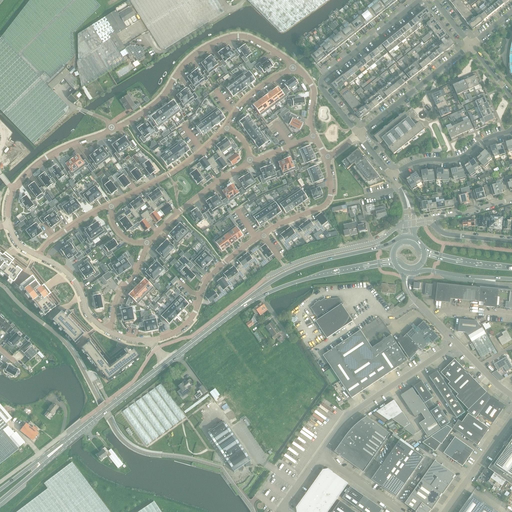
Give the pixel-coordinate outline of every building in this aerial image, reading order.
[(70,108),(52,89),(51,88),(46,83),(64,66),(74,56),(73,33),(100,6),(94,0),(30,0),(0,39),(0,109),(33,144),(66,113),(70,108)] [(224,12),(216,0),(129,0),(160,48),(165,49),(224,12)] [(247,0),(280,32),(283,33),(327,0),(247,0)] [(377,0),(375,0),(372,3),(381,14),(382,13),(386,10),(377,0)] [(377,0),(386,10),(389,7),(391,9),(394,7),(392,5),(390,6),(385,0),(377,0)] [(448,0),(472,30),(483,21),(479,16),(476,19),(475,18),(474,18),(472,15),(473,15),(460,0),(448,0)] [(488,0),(488,1),(489,3),(496,11),(500,8),(493,0),(488,0)] [(367,7),(369,9),(376,17),(380,15),(381,17),(384,15),(382,13),(381,14),(372,3),(367,7)] [(489,3),(485,6),(492,14),(496,11),(489,3)] [(116,10),(105,17),(114,32),(109,35),(118,50),(124,47),(116,35),(127,28),(124,23),(135,16),(130,8),(129,6),(118,13),(116,10)] [(485,6),(481,10),(487,18),(492,14),(485,6)] [(369,9),(364,13),(371,21),(372,20),(376,17),(369,9)] [(443,45),(440,47),(444,52),(455,44),(427,9),(416,18),(420,22),(424,20),(425,21),(427,23),(426,24),(432,30),(428,33),(429,33),(430,35),(434,32),(440,41),(441,40),(443,43),(442,43),(443,45)] [(477,13),(479,16),(483,21),(487,18),(481,10),(477,13)] [(364,13),(360,17),(366,25),(370,22),(372,25),(374,23),(372,20),(371,21),(364,13)] [(353,18),(355,21),(361,29),(363,28),(366,25),(360,17),(359,17),(357,15),(353,18)] [(78,58),(77,63),(81,88),(89,101),(92,99),(84,86),(125,61),(118,50),(109,35),(114,32),(105,17),(78,34),(78,58)] [(423,25),(420,22),(416,18),(412,21),(418,29),(423,25)] [(355,21),(350,25),(357,33),(360,30),(362,32),(365,30),(363,28),(361,29),(355,21)] [(412,21),(408,24),(414,32),(418,29),(412,21)] [(343,26),(345,28),(352,37),(353,36),(357,33),(350,25),(348,22),(343,26)] [(408,24),(404,28),(410,36),(414,32),(408,24)] [(345,28),(340,32),(347,41),(350,38),(352,40),(355,38),(353,36),(352,37),(345,28)] [(404,28),(399,31),(406,39),(410,36),(404,28)] [(399,31),(395,34),(402,42),(406,39),(399,31)] [(342,45),(343,44),(347,41),(340,32),(335,36),(342,45)] [(395,34),(391,38),(397,46),(399,48),(403,44),(402,42),(395,34)] [(345,46),(343,44),(342,45),(335,36),(330,40),(337,48),(341,46),(343,48),(345,46)] [(323,42),(325,44),(326,44),(332,52),(334,51),(337,48),(330,40),(328,38),(323,42)] [(391,38),(387,41),(393,49),(397,46),(391,38)] [(389,53),(393,49),(387,41),(382,45),(389,53)] [(319,45),(321,48),(328,56),(331,53),(333,56),(335,54),(334,51),(332,52),(326,44),(325,44),(323,42),(319,45)] [(135,58),(138,62),(145,57),(142,53),(144,52),(143,51),(146,49),(144,46),(141,48),(140,45),(137,47),(136,45),(134,47),(132,45),(131,46),(130,44),(129,44),(130,45),(124,48),(128,55),(127,56),(129,59),(133,57),(134,58),(135,58)] [(438,44),(433,48),(440,56),(444,52),(440,47),(438,44)] [(245,45),(239,49),(244,56),(241,58),(245,63),(248,61),(246,58),(251,54),(245,45)] [(381,45),(377,49),(383,57),(388,53),(381,45)] [(223,49),(231,60),(235,57),(236,58),(239,55),(235,50),(233,52),(228,46),(223,50),(223,49)] [(321,48),(316,52),(323,60),(324,59),(328,56),(321,48)] [(433,48),(429,51),(436,59),(440,56),(433,48)] [(223,49),(218,53),(223,60),(220,62),(222,65),(224,67),(227,65),(225,62),(229,59),(230,60),(231,60),(223,49)] [(377,49),(373,52),(379,60),(380,62),(385,59),(383,57),(377,49)] [(429,51),(425,54),(431,62),(436,59),(429,51)] [(321,61),(323,63),(326,61),(324,59),(323,60),(316,52),(311,56),(318,64),(321,61)] [(373,52),(368,56),(375,64),(379,60),(373,52)] [(425,54),(421,58),(427,66),(431,62),(425,54)] [(211,56),(206,59),(214,70),(218,67),(219,68),(220,67),(222,65),(220,62),(218,60),(216,62),(211,56)] [(368,56),(364,59),(371,67),(375,64),(368,56)] [(421,58),(417,61),(423,69),(427,66),(421,58)] [(206,60),(201,63),(206,70),(203,72),(204,74),(207,77),(210,75),(209,74),(214,70),(206,59),(205,59),(206,60)] [(364,59),(360,62),(366,70),(371,67),(364,59)] [(259,63),(254,66),(256,70),(259,67),(263,73),(272,66),(268,60),(261,65),(259,63)] [(417,61),(412,64),(419,72),(423,69),(417,61)] [(360,62),(356,66),(362,74),(366,70),(360,62)] [(412,64),(408,68),(414,76),(419,72),(412,64)] [(69,73),(70,74),(75,70),(73,67),(68,71),(64,66),(46,83),(51,88),(52,89),(63,79),(69,73)] [(356,66),(352,69),(358,77),(362,74),(356,66)] [(410,79),(414,76),(408,68),(404,71),(410,79)] [(197,69),(192,73),(200,84),(204,81),(205,82),(208,79),(207,77),(204,74),(202,76),(197,69)] [(254,69),(251,71),(257,79),(260,77),(254,69)] [(352,69),(347,73),(354,80),(358,77),(352,69)] [(242,73),(250,84),(255,80),(248,72),(244,75),(242,73)] [(403,72),(398,76),(405,84),(409,80),(403,72)] [(69,73),(63,79),(72,88),(75,85),(73,82),(75,79),(70,74),(69,73)] [(192,74),(187,77),(192,84),(189,86),(192,91),(196,89),(195,88),(200,84),(192,73),(191,73),(192,74)] [(242,73),(238,76),(246,87),(250,84),(242,73)] [(349,84),(354,80),(347,73),(343,76),(347,81),(349,84)] [(468,76),(469,78),(474,88),(479,85),(474,73),(468,76)] [(238,76),(234,80),(242,90),(246,87),(238,76)] [(344,84),(347,81),(343,76),(332,84),(360,119),(371,111),(367,106),(364,108),(363,107),(362,107),(360,105),(361,104),(347,87),(346,88),(344,85),(345,85),(344,84)] [(398,76),(394,79),(400,87),(405,84),(398,76)] [(286,87),(283,89),(287,94),(290,92),(289,90),(297,84),(293,78),(284,85),(286,87)] [(469,78),(464,80),(468,90),(474,88),(469,78)] [(394,79),(390,82),(396,90),(400,87),(394,79)] [(235,82),(231,84),(237,93),(242,90),(234,80),(235,82)] [(464,80),(459,83),(463,92),(468,90),(464,80)] [(390,82),(386,86),(392,94),(396,90),(390,82)] [(457,95),(463,92),(459,83),(453,85),(457,95)] [(231,84),(226,88),(232,97),(237,93),(231,84)] [(386,86),(381,89),(388,97),(392,94),(386,86)] [(277,87),(272,91),(280,101),(288,96),(287,94),(283,89),(280,91),(277,87)] [(186,88),(181,92),(189,103),(194,99),(195,100),(198,98),(194,93),(191,95),(186,88)] [(381,89),(377,93),(384,100),(388,97),(381,89)] [(75,90),(68,97),(74,104),(75,103),(76,103),(77,102),(77,101),(79,99),(78,98),(81,95),(79,92),(78,93),(75,90)] [(432,102),(434,101),(444,96),(444,97),(446,96),(443,90),(429,96),(432,102)] [(272,91),(267,94),(275,105),(280,101),(272,91)] [(181,92),(176,96),(181,102),(178,104),(182,110),(185,107),(184,106),(189,103),(181,92)] [(377,93),(373,96),(379,104),(384,100),(377,93)] [(267,94),(263,98),(270,108),(275,105),(267,94)] [(133,111),(140,106),(138,102),(134,105),(128,95),(120,100),(127,110),(131,107),(133,111)] [(290,100),(291,107),(304,105),(303,98),(295,99),(294,96),(288,96),(288,97),(289,100),(290,100)] [(373,96),(369,99),(375,107),(379,104),(373,96)] [(434,101),(436,106),(446,102),(444,97),(444,96),(434,101)] [(475,101),(478,107),(487,103),(485,97),(475,101)] [(263,98),(258,101),(266,112),(270,108),(263,98)] [(364,103),(367,106),(371,111),(375,107),(369,99),(364,103)] [(173,100),(168,104),(176,115),(181,111),(173,100)] [(266,112),(258,101),(253,105),(261,116),(266,112)] [(436,106),(439,112),(448,107),(446,102),(436,106)] [(478,107),(480,112),(490,108),(487,103),(478,107)] [(168,104),(164,107),(171,118),(176,115),(168,104)] [(164,107),(159,110),(167,121),(171,118),(164,107)] [(451,113),(448,107),(439,112),(441,117),(451,113)] [(217,108),(212,112),(219,122),(225,119),(217,108)] [(411,121),(418,115),(412,108),(406,112),(405,112),(374,137),(380,144),(384,141),(389,147),(388,147),(394,154),(425,129),(419,122),(415,126),(411,121)] [(480,112),(483,118),(492,113),(490,108),(480,112)] [(281,112),(279,114),(283,120),(286,116),(284,115),(290,111),(288,110),(286,109),(281,112)] [(159,110),(155,113),(163,124),(167,121),(159,110)] [(212,112),(208,115),(215,125),(219,122),(212,112)] [(494,112),(492,113),(483,118),(485,123),(497,118),(494,112)] [(155,113),(150,117),(158,128),(163,124),(155,113)] [(244,114),(239,118),(240,121),(239,122),(242,127),(251,121),(247,115),(246,117),(244,114)] [(286,123),(288,125),(299,130),(302,123),(295,120),(296,116),(290,114),(286,123)] [(208,115),(204,118),(211,128),(215,125),(208,115)] [(204,118),(199,121),(207,131),(211,128),(204,118)] [(469,119),(463,122),(468,131),(473,129),(469,119)] [(201,123),(196,126),(197,127),(201,133),(202,135),(207,131),(199,121),(201,123)] [(242,127),(245,131),(254,125),(251,121),(242,127)] [(142,125),(150,136),(155,132),(156,133),(159,131),(155,126),(152,128),(147,122),(143,125),(142,125)] [(463,122),(458,124),(462,134),(468,131),(463,122)] [(458,138),(457,136),(452,127),(453,126),(451,123),(445,126),(452,141),(458,138)] [(458,124),(453,126),(452,127),(457,136),(462,134),(458,124)] [(142,125),(137,129),(142,136),(139,138),(143,143),(146,140),(146,139),(150,136),(142,125)] [(245,131),(249,135),(257,129),(254,125),(245,131)] [(252,139),(260,133),(257,129),(249,135),(252,139)] [(260,133),(252,139),(255,143),(265,135),(262,131),(260,133)] [(265,135),(255,143),(258,148),(261,146),(262,148),(265,146),(264,144),(269,141),(265,135)] [(124,150),(130,145),(132,148),(135,146),(131,141),(129,143),(124,137),(118,141),(124,150)] [(226,138),(221,142),(226,149),(231,146),(235,151),(238,148),(231,140),(228,142),(226,138)] [(118,141),(117,141),(112,146),(116,152),(114,154),(118,159),(120,157),(118,154),(124,150),(118,141)] [(177,143),(184,154),(189,150),(183,141),(178,145),(177,143)] [(226,149),(221,142),(216,145),(219,149),(216,151),(221,158),(222,160),(225,157),(222,153),(226,149)] [(177,143),(172,146),(180,157),(184,154),(177,143)] [(494,157),(499,156),(500,156),(496,145),(496,144),(490,146),(492,151),(494,157)] [(502,144),(496,145),(500,156),(499,156),(500,157),(505,155),(502,144)] [(299,150),(302,157),(312,152),(310,146),(310,145),(299,150)] [(172,146),(168,149),(176,160),(180,157),(172,146)] [(97,150),(95,151),(103,162),(109,158),(110,159),(113,157),(109,152),(106,154),(102,147),(97,150)] [(168,149),(164,152),(172,163),(176,160),(168,149)] [(342,163),(344,165),(347,169),(354,164),(356,166),(354,167),(354,168),(356,167),(358,173),(360,172),(362,178),(364,177),(366,182),(368,182),(370,188),(383,183),(384,183),(367,162),(366,163),(365,160),(365,159),(364,158),(363,157),(364,156),(359,149),(342,163)] [(484,149),(479,153),(481,155),(481,154),(488,162),(492,159),(492,158),(488,154),(484,149)] [(94,153),(89,156),(94,162),(92,164),(96,169),(98,167),(98,166),(99,165),(103,162),(95,151),(94,152),(94,153)] [(164,152),(159,156),(167,167),(172,163),(164,152)] [(312,152),(302,157),(304,163),(304,164),(315,159),(316,159),(314,155),(314,156),(312,152)] [(222,160),(225,163),(229,160),(233,165),(240,159),(236,154),(233,156),(230,153),(225,157),(222,160)] [(489,163),(488,162),(481,154),(481,155),(477,158),(485,167),(489,163)] [(73,158),(71,159),(79,170),(85,166),(86,167),(88,165),(84,159),(82,161),(77,155),(73,158)] [(226,165),(225,163),(222,160),(221,158),(216,161),(213,157),(209,159),(216,168),(219,166),(221,169),(226,165)] [(290,157),(284,160),(289,172),(294,170),(295,171),(298,170),(298,169),(298,168),(296,164),(293,165),(290,157)] [(199,162),(202,166),(204,169),(209,166),(212,170),(216,168),(209,159),(206,161),(204,158),(199,161),(199,162)] [(468,162),(469,163),(475,172),(480,169),(473,158),(468,162)] [(70,161),(65,164),(69,169),(67,171),(71,177),(74,175),(73,174),(75,173),(79,170),(71,159),(70,160),(70,161)] [(139,165),(138,165),(140,169),(142,170),(145,168),(150,175),(155,171),(147,160),(142,164),(141,163),(139,165)] [(281,170),(278,171),(280,177),(284,176),(283,174),(289,172),(284,160),(278,162),(281,170)] [(198,169),(202,166),(199,162),(191,169),(193,172),(189,174),(193,179),(201,173),(198,169)] [(135,168),(129,172),(137,182),(143,177),(138,171),(140,169),(138,165),(137,163),(134,166),(135,168)] [(476,173),(475,172),(469,163),(465,166),(471,176),(476,173)] [(309,176),(320,172),(318,165),(312,167),(311,164),(305,167),(309,176)] [(64,169),(61,171),(56,165),(50,169),(58,180),(64,176),(67,174),(64,169)] [(266,167),(271,179),(276,177),(277,178),(280,177),(278,171),(275,172),(272,165),(266,167)] [(271,179),(266,167),(260,169),(263,177),(260,178),(262,184),(266,183),(265,182),(271,179)] [(454,180),(459,179),(457,168),(457,167),(451,168),(454,180)] [(462,167),(457,168),(459,179),(460,180),(465,179),(462,167)] [(121,173),(116,177),(124,188),(130,184),(125,177),(128,175),(124,170),(121,172),(121,173)] [(320,172),(309,176),(312,183),(323,179),(320,172)] [(410,175),(411,176),(417,185),(421,182),(415,172),(410,175)] [(52,177),(49,179),(44,173),(38,177),(47,188),(52,184),(53,184),(56,182),(52,177)] [(204,178),(201,173),(193,179),(197,184),(200,182),(203,185),(212,178),(209,175),(204,178)] [(249,173),(244,177),(251,188),(256,184),(257,185),(261,191),(264,190),(264,188),(262,184),(261,182),(260,183),(256,178),(253,180),(249,173)] [(111,194),(117,190),(112,184),(115,182),(111,176),(108,179),(110,181),(104,185),(111,194)] [(244,176),(238,180),(243,187),(240,189),(243,194),(246,192),(246,191),(251,188),(244,177),(244,176)] [(418,187),(417,185),(411,176),(406,179),(413,190),(418,187)] [(41,187),(38,189),(34,182),(28,186),(36,198),(42,193),(42,194),(45,192),(41,187)] [(93,185),(88,189),(96,200),(97,198),(102,195),(97,188),(99,187),(95,182),(93,184),(93,185)] [(499,182),(496,183),(499,195),(502,194),(502,193),(505,192),(504,190),(507,189),(505,182),(502,183),(500,183),(499,182)] [(490,187),(488,187),(490,194),(492,193),(493,196),(495,195),(496,196),(499,195),(496,183),(492,184),(492,185),(490,186),(490,187)] [(232,184),(227,187),(227,188),(234,199),(240,195),(240,196),(243,194),(240,189),(237,191),(232,184)] [(314,186),(309,188),(313,198),(319,196),(319,195),(322,194),(319,188),(315,189),(314,186)] [(482,187),(479,188),(482,200),(485,199),(485,198),(487,197),(487,195),(490,194),(488,187),(485,188),(485,187),(482,188),(482,187)] [(153,192),(158,200),(163,197),(167,201),(170,199),(164,191),(161,193),(158,188),(153,192)] [(227,188),(222,191),(226,198),(224,200),(227,205),(230,203),(229,202),(234,199),(227,188)] [(295,191),(303,202),(307,199),(300,188),(295,191)] [(479,201),(482,200),(479,188),(475,189),(475,190),(473,191),(470,192),(472,199),(475,198),(476,201),(478,200),(479,201)] [(81,192),(78,194),(82,199),(85,197),(89,204),(94,200),(94,201),(96,200),(88,189),(82,193),(81,192)] [(295,191),(291,194),(298,205),(303,202),(295,191)] [(151,200),(148,202),(152,207),(154,210),(157,208),(154,203),(158,200),(153,192),(148,196),(151,200)] [(460,205),(470,203),(467,193),(458,195),(460,205)] [(80,207),(76,200),(78,199),(74,194),(72,195),(74,198),(68,203),(74,212),(80,207)] [(291,194),(287,197),(294,208),(298,205),(291,194)] [(216,195),(211,198),(218,209),(223,206),(224,207),(227,205),(224,200),(221,202),(216,195)] [(26,196),(20,200),(28,211),(34,207),(35,208),(38,205),(34,200),(31,202),(26,196)] [(152,207),(148,202),(145,198),(142,200),(140,197),(135,201),(140,208),(145,205),(148,210),(152,207)] [(287,197),(282,200),(290,210),(294,208),(287,197)] [(211,198),(205,202),(210,209),(207,211),(211,216),(214,214),(213,213),(218,209),(211,198)] [(453,200),(444,201),(446,209),(454,207),(454,206),(457,206),(455,198),(453,198),(453,200)] [(282,200),(278,202),(285,213),(290,210),(282,200)] [(136,212),(140,208),(135,201),(130,204),(132,208),(129,210),(131,213),(136,219),(139,216),(136,212)] [(273,201),(269,204),(276,215),(281,212),(273,201)] [(422,211),(428,210),(429,210),(428,204),(428,201),(420,202),(422,211)] [(444,201),(436,203),(437,210),(446,209),(444,201)] [(74,212),(68,203),(62,207),(60,204),(57,206),(61,211),(63,209),(68,216),(74,212)] [(429,211),(437,210),(436,203),(428,204),(429,210),(428,210),(429,211)] [(154,210),(155,211),(157,214),(161,210),(165,215),(172,210),(168,204),(164,207),(162,204),(157,208),(154,210)] [(269,204),(265,207),(272,217),(276,215),(269,204)] [(367,205),(365,205),(367,212),(375,210),(374,209),(373,204),(367,205)] [(377,218),(387,216),(384,206),(374,209),(375,210),(377,218)] [(48,214),(55,224),(60,220),(56,214),(58,212),(55,207),(51,209),(53,211),(48,214)] [(265,207),(260,209),(268,220),(272,217),(265,207)] [(191,211),(190,212),(198,223),(204,220),(204,221),(208,218),(204,213),(201,215),(196,208),(196,209),(195,208),(191,211)] [(119,221),(123,226),(130,220),(127,216),(131,213),(129,210),(129,209),(128,209),(126,211),(120,215),(122,218),(119,221)] [(260,209),(256,212),(263,223),(268,220),(260,209)] [(157,214),(155,211),(150,215),(147,210),(144,213),(150,222),(153,220),(155,223),(161,219),(157,214)] [(256,212),(252,215),(259,226),(263,223),(256,212)] [(42,216),(39,218),(43,223),(45,221),(51,228),(56,224),(55,224),(48,214),(48,213),(43,217),(42,216)] [(141,225),(140,225),(144,230),(145,231),(150,227),(147,224),(150,222),(144,213),(140,215),(144,220),(139,223),(141,225)] [(318,221),(316,223),(322,231),(325,229),(323,227),(328,223),(323,216),(321,214),(316,217),(318,221)] [(358,232),(367,231),(363,215),(357,216),(359,225),(357,225),(358,232)] [(489,228),(494,228),(495,223),(497,223),(497,217),(496,216),(494,216),(493,217),(491,217),(490,218),(487,218),(487,221),(490,221),(489,228)] [(480,219),(477,218),(477,225),(479,225),(479,227),(480,227),(480,228),(483,228),(483,227),(485,228),(486,218),(480,217),(480,219)] [(502,218),(497,217),(497,223),(495,223),(494,228),(495,229),(498,230),(499,229),(501,229),(501,227),(503,227),(504,221),(504,218),(502,218)] [(511,222),(511,217),(510,218),(510,220),(507,220),(507,222),(504,221),(503,227),(505,227),(505,229),(505,230),(507,231),(509,230),(510,230),(511,222)] [(29,225),(30,227),(31,227),(37,236),(42,232),(37,225),(40,223),(36,218),(33,220),(34,221),(29,225)] [(475,225),(477,225),(477,218),(476,218),(476,219),(474,219),(471,219),(471,220),(468,220),(468,221),(463,221),(463,222),(462,223),(462,225),(463,226),(468,225),(468,226),(472,226),(472,227),(475,227),(475,225)] [(138,227),(140,225),(141,225),(139,223),(138,222),(133,225),(130,220),(123,226),(126,231),(129,229),(132,232),(138,227)] [(309,220),(304,224),(311,233),(310,232),(315,229),(317,232),(320,230),(322,232),(322,231),(316,223),(314,221),(311,223),(309,220)] [(92,225),(91,226),(98,237),(104,233),(105,234),(108,232),(104,227),(102,229),(97,222),(92,225)] [(358,234),(355,222),(342,226),(345,236),(350,235),(350,236),(358,234)] [(175,227),(174,229),(183,238),(189,233),(189,234),(192,232),(187,227),(185,229),(180,224),(175,228),(175,227)] [(301,231),(299,233),(305,241),(308,239),(306,236),(311,233),(304,224),(299,227),(301,231)] [(235,225),(231,228),(238,239),(243,236),(235,225)] [(89,227),(85,231),(89,237),(87,239),(90,244),(93,242),(92,241),(98,237),(91,226),(89,227)] [(26,231),(32,239),(37,236),(31,227),(30,227),(26,231)] [(286,230),(285,231),(292,241),(297,237),(299,240),(302,237),(305,242),(305,241),(299,233),(295,228),(293,231),(290,227),(288,228),(286,230)] [(231,228),(226,231),(234,242),(238,239),(231,228)] [(173,230),(169,234),(174,240),(172,242),(174,244),(177,246),(179,244),(178,243),(183,238),(174,229),(173,230)] [(325,229),(322,231),(327,239),(327,238),(332,237),(338,236),(337,231),(330,233),(328,233),(325,229)] [(226,231),(222,234),(230,245),(234,242),(226,231)] [(292,241),(285,231),(284,232),(281,234),(280,235),(283,238),(280,240),(286,249),(290,247),(287,243),(291,240),(292,241)] [(78,232),(75,235),(81,244),(84,241),(78,232)] [(222,234),(218,238),(226,248),(230,245),(222,234)] [(67,245),(60,250),(64,255),(75,247),(72,242),(73,242),(71,238),(65,242),(67,245)] [(198,240),(198,241),(203,246),(206,243),(200,238),(198,240)] [(218,238),(214,241),(222,251),(226,248),(218,238)] [(113,240),(102,247),(106,253),(105,254),(107,257),(112,253),(110,250),(117,245),(113,240)] [(162,244),(161,245),(168,253),(169,253),(174,248),(176,250),(178,248),(177,246),(174,244),(172,246),(166,240),(162,244)] [(250,251),(253,254),(257,251),(261,255),(268,250),(267,248),(268,248),(266,246),(265,245),(261,247),(259,244),(250,251)] [(159,247),(155,251),(161,256),(159,258),(164,263),(166,261),(165,260),(170,254),(169,253),(168,253),(161,245),(159,247)] [(203,250),(198,255),(207,264),(209,263),(208,263),(212,259),(207,253),(209,251),(204,246),(202,249),(203,250)] [(75,247),(64,255),(68,260),(75,255),(77,258),(78,261),(84,257),(82,255),(80,251),(79,252),(77,250),(75,247)] [(269,251),(268,250),(261,255),(264,260),(260,263),(261,266),(262,267),(271,260),(269,257),(272,255),(271,253),(269,251)] [(0,271),(8,278),(11,281),(13,283),(17,278),(16,277),(21,271),(16,267),(16,268),(10,263),(12,262),(11,262),(13,259),(5,252),(5,253),(3,255),(2,255),(2,256),(0,254),(0,271)] [(121,260),(118,262),(125,271),(126,270),(131,267),(126,260),(129,258),(128,257),(125,253),(122,255),(124,258),(121,260)] [(247,253),(242,257),(250,266),(249,265),(253,262),(256,265),(257,264),(259,263),(253,254),(250,256),(247,253)] [(183,255),(178,260),(182,264),(185,262),(191,268),(194,266),(189,261),(189,262),(188,260),(187,260),(186,259),(183,255)] [(192,259),(189,261),(194,266),(196,264),(202,269),(206,265),(207,264),(198,255),(193,260),(192,259)] [(13,259),(26,269),(28,266),(15,257),(13,259)] [(237,266),(238,268),(245,277),(245,276),(244,274),(246,273),(247,272),(245,270),(250,266),(242,257),(237,260),(240,264),(237,266)] [(85,264),(79,269),(82,274),(93,267),(90,262),(91,261),(89,258),(83,261),(85,264)] [(110,263),(108,265),(111,270),(114,269),(118,275),(123,272),(125,271),(118,262),(112,266),(110,263)] [(152,266),(150,267),(158,275),(158,274),(163,270),(166,272),(168,270),(164,265),(162,267),(156,262),(152,266)] [(32,265),(31,269),(43,285),(44,284),(44,285),(46,283),(32,265)] [(229,269),(228,270),(235,279),(239,275),(242,279),(245,277),(238,268),(236,270),(233,266),(232,268),(232,267),(229,269)] [(82,274),(85,279),(92,275),(94,277),(100,274),(97,271),(96,271),(93,267),(82,274)] [(149,268),(145,272),(151,278),(149,280),(153,285),(156,282),(155,282),(160,276),(158,274),(158,275),(150,267),(149,268)] [(185,267),(180,272),(190,281),(195,276),(185,267)] [(226,277),(223,279),(230,288),(232,286),(233,286),(230,282),(235,279),(228,270),(227,271),(225,273),(223,274),(226,277)] [(105,274),(102,276),(106,281),(112,277),(108,272),(105,274)] [(52,276),(58,283),(62,280),(56,273),(52,276)] [(20,285),(19,285),(20,285),(24,291),(24,290),(32,301),(33,300),(40,310),(40,311),(44,316),(49,312),(49,311),(50,311),(55,307),(51,302),(46,297),(48,295),(50,293),(44,285),(44,284),(43,285),(41,287),(41,286),(40,287),(35,282),(36,281),(32,277),(32,276),(25,282),(20,285)] [(60,282),(68,293),(74,290),(66,278),(60,282)] [(217,288),(221,293),(223,296),(227,294),(224,290),(228,286),(229,288),(230,288),(223,279),(222,278),(217,282),(220,285),(217,288)] [(144,279),(140,283),(149,292),(154,288),(144,279)] [(140,283),(136,287),(146,296),(149,292),(140,283)] [(437,283),(436,293),(454,295),(455,285),(437,283)] [(395,293),(396,286),(382,285),(382,284),(381,292),(395,293)] [(455,285),(454,295),(466,296),(467,286),(455,285)] [(467,286),(466,296),(479,298),(480,288),(467,286)] [(136,287),(133,290),(142,300),(146,296),(136,287)] [(479,298),(479,302),(484,302),(484,306),(483,306),(496,307),(496,309),(511,310),(511,290),(480,288),(479,298)] [(133,290),(128,295),(138,304),(142,300),(133,290)] [(50,293),(59,304),(61,302),(53,291),(50,293)] [(215,303),(223,296),(221,293),(217,296),(213,291),(206,297),(209,302),(213,300),(215,303)] [(400,302),(407,296),(402,292),(395,298),(400,302)] [(100,295),(93,296),(96,310),(103,308),(100,295)] [(179,295),(174,299),(184,309),(188,304),(179,295)] [(315,321),(327,338),(334,334),(353,321),(342,305),(344,304),(339,298),(328,299),(329,300),(326,302),(324,298),(320,301),(319,300),(314,304),(314,305),(310,308),(318,319),(315,321)] [(174,299),(171,303),(180,313),(184,309),(174,299)] [(171,303),(167,307),(176,316),(180,313),(171,303)] [(260,315),(267,310),(261,303),(251,310),(255,314),(258,312),(260,315)] [(167,307),(164,310),(173,320),(176,316),(167,307)] [(63,310),(52,320),(58,326),(75,343),(83,334),(67,317),(71,314),(67,310),(65,312),(63,310)] [(164,310),(159,315),(168,324),(173,320),(164,310)] [(71,313),(71,314),(89,332),(90,331),(72,312),(71,313)] [(5,331),(10,325),(0,317),(0,330),(0,331),(1,330),(1,331),(2,329),(4,331),(4,332),(5,331)] [(199,327),(205,319),(202,317),(196,325),(199,327)] [(149,320),(151,331),(158,329),(155,319),(149,320)] [(465,333),(468,336),(480,329),(476,321),(459,319),(458,332),(465,333)] [(143,323),(142,323),(143,326),(144,326),(145,332),(151,331),(149,320),(143,321),(143,323)] [(398,342),(409,359),(410,358),(410,359),(415,354),(415,353),(419,348),(422,351),(429,344),(428,343),(430,341),(432,344),(439,337),(423,321),(416,327),(417,328),(415,330),(413,328),(406,334),(406,335),(403,337),(401,335),(397,340),(398,342)] [(274,340),(280,336),(277,333),(279,332),(271,322),(265,326),(273,336),(272,337),(274,340)] [(10,325),(5,331),(7,334),(15,325),(12,323),(10,325)] [(482,328),(480,329),(468,336),(472,342),(486,334),(482,328)] [(13,336),(8,341),(13,346),(16,343),(17,344),(19,342),(18,341),(21,338),(16,333),(17,332),(14,330),(10,334),(13,336)] [(323,355),(344,386),(352,398),(408,360),(391,335),(372,348),(360,330),(323,355)] [(503,336),(498,338),(502,345),(511,340),(506,331),(502,333),(503,336)] [(256,332),(253,334),(258,341),(261,339),(256,332)] [(93,334),(90,335),(110,361),(124,350),(122,348),(122,347),(110,356),(93,334)] [(495,349),(486,334),(472,342),(481,358),(492,351),(495,349)] [(89,342),(81,348),(100,373),(101,372),(108,381),(133,362),(140,357),(133,349),(131,351),(128,347),(127,347),(126,345),(122,348),(124,350),(127,354),(109,368),(89,342)] [(37,354),(37,353),(32,347),(33,346),(30,343),(21,351),(30,360),(37,354)] [(39,351),(37,353),(37,354),(43,360),(45,358),(39,351)] [(511,369),(511,368),(511,366),(506,357),(494,364),(495,367),(495,368),(496,368),(498,371),(504,367),(506,372),(509,370),(510,372),(511,370),(511,369)] [(487,392),(455,359),(441,373),(450,382),(448,384),(458,394),(456,397),(469,410),(467,411),(476,418),(479,414),(493,424),(505,406),(491,397),(487,392)] [(8,364),(5,371),(15,376),(18,370),(8,364)] [(429,376),(438,390),(446,384),(437,371),(429,376)] [(492,373),(499,381),(504,379),(496,371),(492,373)] [(180,389),(177,392),(182,398),(190,391),(189,390),(192,388),(191,387),(193,385),(191,383),(191,382),(191,380),(190,380),(189,380),(187,380),(185,382),(184,381),(182,382),(177,386),(180,389)] [(414,387),(419,395),(428,389),(422,381),(414,387)] [(155,388),(179,421),(185,417),(161,383),(155,388)] [(438,390),(442,396),(450,391),(446,384),(438,390)] [(197,393),(194,396),(196,399),(207,392),(202,385),(198,388),(199,390),(196,392),(197,393)] [(173,426),(178,422),(154,388),(148,392),(173,426)] [(215,388),(209,392),(214,399),(219,395),(215,388)] [(400,396),(406,404),(418,396),(412,388),(400,396)] [(433,398),(428,389),(419,395),(425,403),(430,399),(430,400),(433,398)] [(442,396),(445,401),(454,396),(450,391),(442,396)] [(166,431),(172,427),(147,393),(142,397),(166,431)] [(207,393),(183,411),(185,414),(209,396),(207,393)] [(412,412),(418,408),(424,404),(418,395),(418,396),(406,404),(412,412)] [(445,401),(449,406),(457,401),(454,396),(445,401)] [(159,436),(165,431),(141,398),(135,402),(159,436)] [(436,408),(430,400),(430,399),(425,403),(430,412),(436,408)] [(373,414),(372,414),(373,414),(375,416),(379,419),(398,406),(394,400),(373,414)] [(449,406),(452,411),(460,406),(457,401),(449,406)] [(55,411),(58,407),(53,403),(47,410),(47,411),(44,415),(46,417),(50,413),(53,415),(55,412),(55,411)] [(153,440),(159,436),(134,403),(128,407),(153,440)] [(0,404),(0,416),(6,423),(12,418),(0,404)] [(421,413),(423,416),(430,412),(424,404),(418,408),(421,413)] [(398,406),(379,419),(385,423),(392,419),(402,412),(398,406)] [(439,406),(436,408),(430,412),(434,416),(442,411),(439,406)] [(465,412),(460,406),(452,411),(457,418),(465,412)] [(146,445),(152,441),(128,407),(122,412),(146,445)] [(415,417),(421,413),(418,408),(412,412),(415,417)] [(232,425),(238,420),(231,410),(225,415),(232,425)] [(434,416),(437,421),(445,416),(442,411),(434,416)] [(402,412),(392,419),(398,423),(406,418),(402,412)] [(419,423),(423,429),(435,420),(430,412),(423,416),(425,419),(419,423)] [(468,413),(462,422),(483,437),(489,428),(468,413)] [(0,464),(18,450),(19,449),(18,448),(2,430),(8,425),(6,423),(0,416),(0,464)] [(450,422),(445,416),(437,421),(441,428),(450,422)] [(344,438),(336,451),(338,452),(344,457),(364,471),(390,434),(366,417),(363,419),(359,422),(356,425),(352,428),(350,431),(347,435),(344,438)] [(406,418),(398,423),(404,427),(404,428),(410,424),(406,418)] [(391,420),(386,423),(390,429),(395,425),(391,420)] [(441,429),(435,420),(423,429),(428,437),(441,429)] [(459,420),(453,428),(477,446),(483,437),(462,422),(459,420)] [(245,467),(250,465),(249,462),(251,461),(224,422),(207,433),(226,461),(225,462),(231,467),(234,472),(239,470),(238,470),(242,471),(243,467),(242,467),(244,466),(245,467)] [(20,430),(26,435),(31,428),(26,424),(20,430)] [(14,433),(8,425),(2,430),(18,448),(25,443),(15,432),(14,433)] [(32,440),(35,437),(38,433),(35,431),(37,429),(33,426),(31,428),(26,435),(32,440)] [(447,426),(442,429),(449,434),(452,429),(447,426)] [(413,427),(407,431),(413,435),(416,433),(413,427)] [(442,429),(436,433),(445,439),(449,434),(442,429)] [(393,433),(389,439),(396,444),(395,447),(407,455),(412,449),(399,440),(400,438),(393,433)] [(441,444),(445,439),(436,433),(431,437),(435,439),(441,443),(441,444)] [(499,490),(500,489),(502,486),(505,488),(507,484),(505,482),(506,481),(511,485),(511,434),(507,442),(506,441),(504,445),(504,446),(488,468),(495,473),(493,474),(491,473),(488,476),(491,478),(488,482),(499,490)] [(435,451),(438,447),(430,442),(435,439),(431,437),(422,442),(435,451)] [(455,437),(451,442),(458,447),(462,442),(455,437)] [(400,438),(399,440),(412,449),(413,450),(415,448),(400,438)] [(430,442),(438,447),(441,444),(441,443),(435,439),(430,442)] [(451,442),(447,448),(454,453),(456,450),(458,447),(451,442)] [(467,446),(462,442),(458,447),(456,450),(461,453),(463,451),(467,446)] [(474,450),(467,446),(463,451),(470,456),(474,450)] [(111,449),(108,451),(104,447),(102,449),(102,450),(96,455),(101,460),(107,455),(108,457),(108,456),(118,468),(123,464),(111,449)] [(395,447),(390,453),(402,462),(407,455),(395,447)] [(444,453),(451,458),(454,453),(447,448),(444,453)] [(412,449),(407,455),(419,464),(424,457),(413,450),(412,449)] [(451,458),(455,461),(459,456),(461,453),(456,450),(454,453),(451,458)] [(466,461),(470,456),(463,451),(461,453),(459,456),(466,461)] [(390,453),(381,466),(393,475),(398,468),(402,462),(390,453)] [(415,470),(419,464),(407,455),(402,462),(415,470)] [(462,466),(466,461),(459,456),(455,461),(462,466)] [(435,461),(428,471),(435,476),(442,466),(435,461)] [(16,511),(161,511),(154,501),(137,511),(110,511),(72,462),(43,483),(47,488),(42,492),(19,511),(16,511)] [(410,477),(415,470),(402,462),(398,468),(410,477)] [(405,484),(393,475),(381,466),(372,479),(381,486),(382,486),(387,489),(386,490),(396,497),(405,484)] [(449,471),(442,466),(435,476),(442,481),(449,471)] [(405,484),(410,477),(398,468),(393,475),(405,484)] [(327,511),(348,483),(344,480),(328,469),(323,470),(309,489),(296,507),(297,511),(327,511)] [(449,486),(449,485),(442,481),(435,476),(428,471),(420,481),(441,496),(447,487),(448,488),(449,486)] [(449,471),(442,481),(449,485),(456,475),(449,471)] [(420,481),(413,492),(411,495),(431,509),(431,510),(432,510),(433,508),(441,496),(420,481)] [(342,498),(349,502),(357,491),(351,486),(342,498)] [(349,502),(355,507),(363,495),(357,491),(349,502)] [(497,511),(472,494),(459,511),(497,511)] [(355,507),(362,511),(370,500),(363,495),(355,507)] [(431,510),(431,509),(411,495),(405,503),(416,511),(415,511),(428,511),(429,511),(431,510)] [(362,511),(370,511),(376,504),(370,500),(362,511)] [(332,511),(355,511),(340,501),(332,511)]
